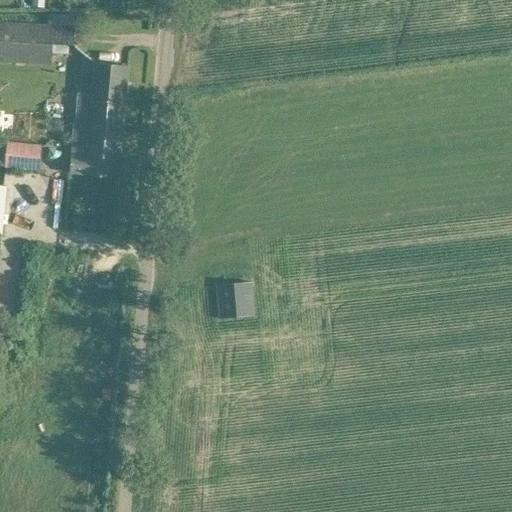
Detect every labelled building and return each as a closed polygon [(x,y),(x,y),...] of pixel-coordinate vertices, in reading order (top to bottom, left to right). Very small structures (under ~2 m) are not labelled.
[(0,60),(52,64),(53,53),(54,44),(68,45),(75,45),(76,28),(0,23),(0,60)] [(79,94),(76,123),(88,124),(86,143),(87,143),(86,156),(120,159),(128,66),(108,64),(93,63),(91,95),(79,94)] [(0,133),(15,134),(16,111),(0,110),(0,133)] [(73,142),(70,173),(84,174),(84,175),(118,178),(120,159),(86,156),(87,143),(86,143),(73,142)] [(5,165),(5,167),(40,171),(42,146),(7,143),(5,165)] [(251,282),(237,283),(217,285),(220,318),(253,315),(251,282)]
